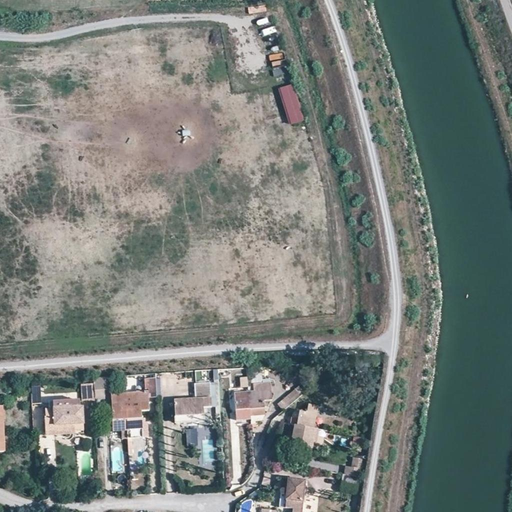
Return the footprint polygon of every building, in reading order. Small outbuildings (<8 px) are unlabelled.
[(294,83),(278,88),(289,125),(305,120),(294,83)] [(105,381),(81,382),(82,400),(105,400),(105,381)] [(271,402),(270,384),(253,386),(254,394),(248,394),(250,411),(264,410),(263,402),(271,402)] [(283,412),(304,395),(298,388),(278,406),(283,412)] [(113,422),(140,420),(140,414),(148,413),(147,393),(111,395),(113,422)] [(250,411),(248,394),(235,395),(236,412),(250,411)] [(176,418),(203,416),(203,411),(210,410),(210,400),(175,402),(176,418)] [(295,440),(311,444),(317,407),(309,406),(306,414),(299,413),(295,440)] [(54,427),(82,426),(82,410),(46,412),(47,422),(53,422),(54,427)] [(250,418),(250,411),(236,412),(237,419),(250,418)] [(113,430),(141,428),(140,420),(113,422),(113,430)] [(54,435),(83,434),(82,426),(54,427),(54,435)] [(354,436),(352,446),(362,448),(364,438),(354,436)] [(361,479),(364,461),(347,458),(345,467),(339,466),(337,475),(361,479)] [(345,485),(357,487),(358,480),(346,478),(345,485)] [(286,510),(288,481),(281,481),(278,509),(286,510)] [(288,481),(286,510),(292,510),(291,511),(302,511),(306,483),(288,481)]
